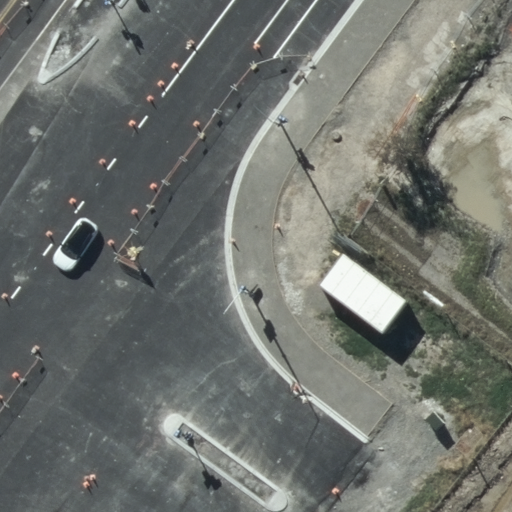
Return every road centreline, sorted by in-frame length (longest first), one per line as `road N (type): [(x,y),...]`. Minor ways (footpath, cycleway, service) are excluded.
road 1 (tertiary): [(0,238),(287,451)]
road 2 (primary): [(0,207),(153,0)]
road 3 (tertiary): [(134,511),(0,412)]
